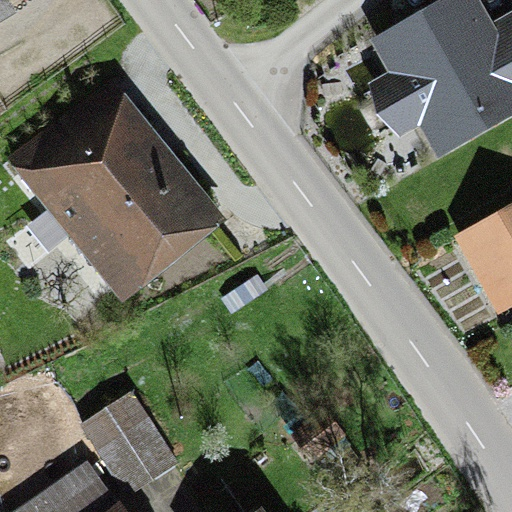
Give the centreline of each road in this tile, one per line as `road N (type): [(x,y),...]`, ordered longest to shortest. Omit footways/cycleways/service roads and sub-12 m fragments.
road 1 (tertiary): [(230,97),(511,487)]
road 2 (residential): [(230,97),(348,0)]
road 3 (tertiary): [(157,0),(230,97)]
